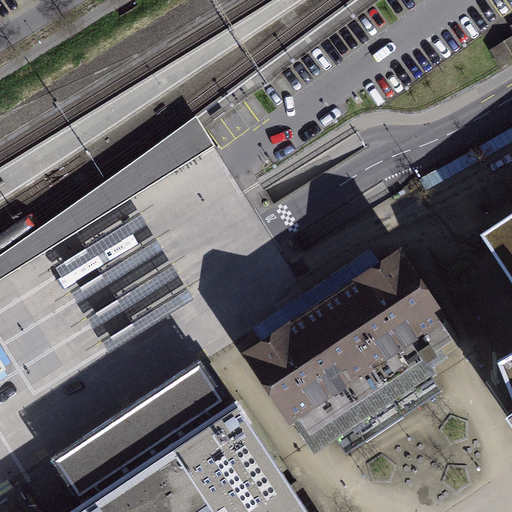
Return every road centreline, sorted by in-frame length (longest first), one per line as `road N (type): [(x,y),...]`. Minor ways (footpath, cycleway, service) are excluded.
road 1 (residential): [(270,264),(229,307),(0,447)]
road 2 (residential): [(270,264),(315,258),(511,160)]
road 3 (residential): [(511,92),(283,221)]
